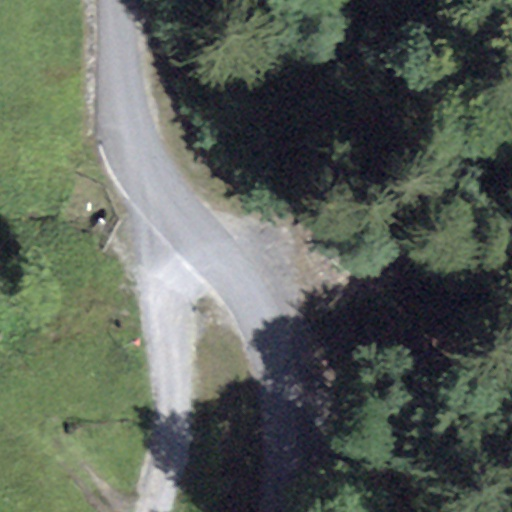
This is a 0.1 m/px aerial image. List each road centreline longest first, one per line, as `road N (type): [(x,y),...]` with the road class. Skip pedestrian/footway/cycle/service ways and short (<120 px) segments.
road 1 (unclassified): [(121,0),(143,144),(179,208),(263,305),(284,357),(277,511)]
road 2 (track): [(146,511),(167,435),(160,295),(179,208)]
